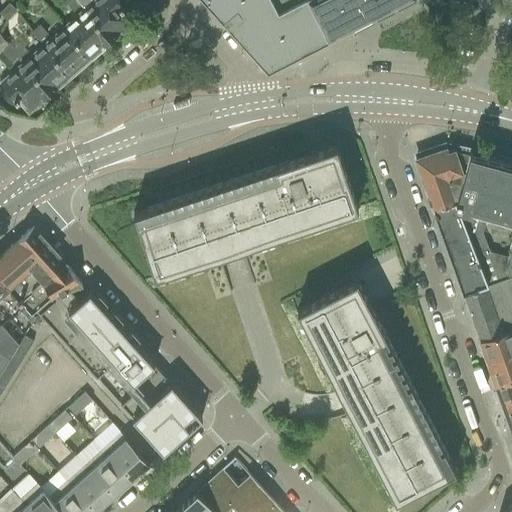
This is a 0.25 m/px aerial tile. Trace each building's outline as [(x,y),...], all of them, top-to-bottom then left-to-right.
[(75,0),(66,0),(65,2),(73,11),(80,5),(75,0)] [(117,0),(97,0),(85,11),(110,39),(131,20),(121,9),(124,7),(117,0)] [(330,39),(309,0),(202,0),(269,71),(330,39)] [(309,0),(330,39),(406,0),(309,0)] [(8,2),(0,9),(0,12),(6,19),(16,9),(8,2)] [(85,11),(65,28),(90,56),(110,39),(85,11)] [(39,24),(31,31),(38,40),(47,32),(39,24)] [(65,28),(45,46),(70,74),(90,56),(65,28)] [(0,34),(0,52),(1,51),(12,64),(21,56),(13,47),(0,34)] [(19,41),(13,47),(21,56),(27,50),(19,41)] [(45,46),(25,63),(50,91),(70,74),(45,46)] [(50,91),(25,63),(2,84),(16,101),(20,98),(29,109),(50,91)] [(336,143),(307,153),(133,211),(154,275),(357,207),(338,149),(336,143)] [(415,158),(462,290),(487,283),(457,199),(471,153),(445,148),(415,158)] [(487,283),(511,276),(507,265),(511,241),(511,164),(471,153),(457,199),(487,283)] [(33,225),(0,254),(0,276),(20,299),(64,260),(33,225)] [(35,309),(49,297),(52,295),(57,294),(82,285),(65,261),(64,260),(20,299),(32,313),(35,309)] [(462,290),(479,339),(511,327),(511,275),(511,276),(487,283),(462,290)] [(0,276),(0,307),(2,309),(8,316),(9,318),(16,311),(29,326),(35,317),(32,313),(20,299),(0,276)] [(356,278),(351,280),(297,309),(395,499),(455,468),(356,278)] [(49,297),(35,309),(96,377),(109,366),(133,393),(120,404),(163,451),(201,417),(135,342),(126,333),(118,324),(109,314),(102,306),(94,297),(89,291),(78,300),(69,308),(61,299),(57,294),(52,295),(49,297)] [(61,299),(69,308),(78,300),(70,291),(61,299)] [(0,372),(18,342),(17,340),(14,338),(12,335),(1,322),(8,316),(2,309),(0,307),(0,372)] [(511,327),(479,339),(486,360),(511,350),(511,327)] [(18,342),(0,372),(0,393),(32,340),(23,334),(18,342)] [(511,350),(486,360),(494,382),(511,375),(511,350)] [(511,375),(494,382),(502,405),(511,400),(511,375)] [(84,393),(72,404),(79,410),(91,400),(84,393)] [(511,400),(502,405),(509,425),(511,423),(511,400)] [(60,414),(49,424),(55,432),(66,421),(60,414)] [(49,424),(37,436),(43,443),(55,432),(49,424)] [(120,431),(101,447),(131,480),(149,464),(120,431)] [(93,438),(75,454),(84,463),(113,496),(131,480),(101,447),(93,438)] [(24,446),(12,457),(19,464),(30,453),(24,446)] [(84,463),(66,479),(95,511),(113,496),(84,463)] [(222,467),(196,490),(215,511),(225,511),(232,506),(244,495),(248,500),(263,487),(250,472),(237,484),(222,467)] [(57,470),(39,487),(61,511),(94,511),(95,511),(66,479),(57,470)] [(36,484),(18,499),(29,511),(61,511),(39,487),(36,484)] [(285,511),(263,487),(248,500),(244,495),(232,506),(237,511),(285,511)] [(215,511),(196,490),(179,505),(185,511),(215,511)] [(12,492),(0,502),(0,510),(1,511),(29,511),(18,499),(12,492)] [(511,511),(511,503),(502,511),(511,511)]
